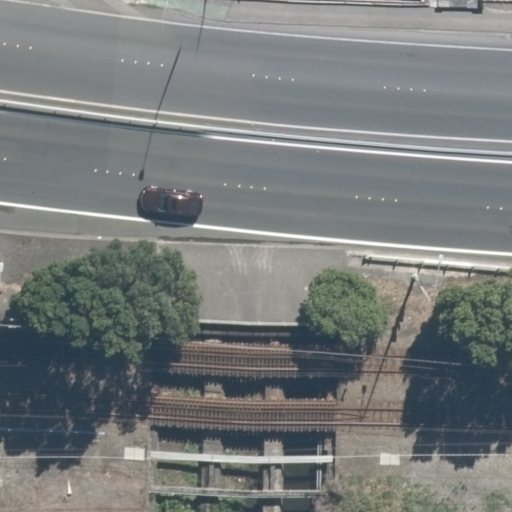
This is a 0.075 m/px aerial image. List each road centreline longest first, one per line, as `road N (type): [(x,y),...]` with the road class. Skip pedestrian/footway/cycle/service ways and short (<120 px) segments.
road 1 (trunk): [(0,39),(235,72),(511,89)]
road 2 (trunk): [(511,212),(0,162)]
